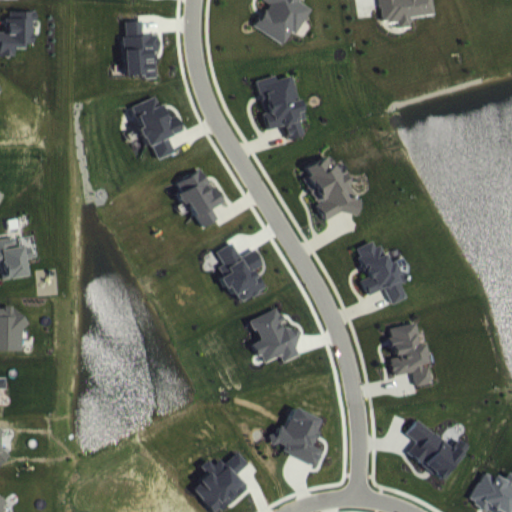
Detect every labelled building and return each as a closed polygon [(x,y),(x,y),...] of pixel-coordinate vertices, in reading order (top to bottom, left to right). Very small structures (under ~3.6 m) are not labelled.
[(0,0),(0,12),(15,13),(15,0),(0,0)] [(305,5),(297,0),(285,0),(283,4),(275,0),(268,0),(260,13),(268,18),(254,41),(283,58),(291,45),(296,48),(311,23),(299,16),(305,5)] [(433,29),(430,3),(416,5),(416,0),(396,2),(395,0),(376,0),(381,37),(396,36),(397,43),(411,41),(410,31),(433,29)] [(34,25),(6,25),(6,46),(0,46),(0,70),(12,70),(12,63),(22,62),(22,58),(31,58),(31,35),(34,35),(34,25)] [(124,91),(154,90),(153,65),(157,65),(157,49),(141,49),(140,35),(121,36),(124,91)] [(282,140),(286,153),(302,149),(298,134),(302,133),(292,90),(274,94),(273,91),(255,95),(266,144),(282,140)] [(181,145),(175,129),(168,132),(162,117),(156,119),(153,111),(130,120),(145,160),(150,159),(155,174),(172,167),(166,151),(181,145)] [(357,220),(341,186),(336,188),(327,170),(302,182),(306,190),(301,192),(323,237),(357,220)] [(174,196),(179,205),(175,207),(181,219),(186,216),(198,241),(215,233),(209,223),(222,216),(215,200),(209,203),(199,184),(174,196)] [(26,290),(23,274),(31,273),(28,260),(13,262),(12,251),(0,253),(0,281),(2,294),(26,290)] [(365,310),(380,302),(388,318),(403,311),(396,298),(404,294),(400,285),(396,287),(390,275),(384,278),(372,253),(352,263),(365,291),(358,294),(365,310)] [(236,271),(230,258),(213,265),(220,279),(216,281),(220,291),(217,292),(222,303),(229,300),(236,316),(262,304),(252,283),(259,280),(252,264),(236,271)] [(0,364),(21,365),(22,328),(11,328),(11,322),(0,321),(0,364)] [(290,342),(283,345),(275,323),(248,333),(256,355),(251,357),(259,377),(278,370),(280,376),(300,369),(290,342)] [(389,390),(409,386),(411,400),(428,397),(424,378),(422,379),(414,337),(385,342),(390,372),(386,373),(389,390)] [(438,493),(464,460),(456,453),(449,462),(413,434),(402,448),(412,456),(404,467),(438,493)] [(245,478),(233,465),(214,483),(206,474),(199,480),(206,488),(190,503),(197,511),(230,511),(244,499),(234,488),(245,478)] [(511,511),(511,498),(505,495),(505,497),(481,485),(466,511),(511,511)]
